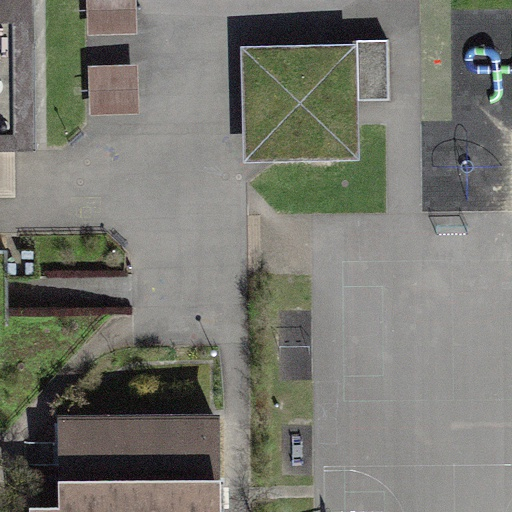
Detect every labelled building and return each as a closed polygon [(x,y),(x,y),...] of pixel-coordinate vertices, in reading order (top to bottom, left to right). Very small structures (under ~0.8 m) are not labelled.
[(16,0),(0,0),(0,132),(18,132),(16,0)] [(306,135),(357,134),(353,42),(252,46),(253,75),(304,73),(306,135)] [(92,66),(92,108),(134,109),(135,67),(92,66)] [(89,341),(131,339),(129,276),(20,280),(21,316),(88,314),(89,341)] [(183,511),(184,407),(23,406),(22,511),(183,511)]
